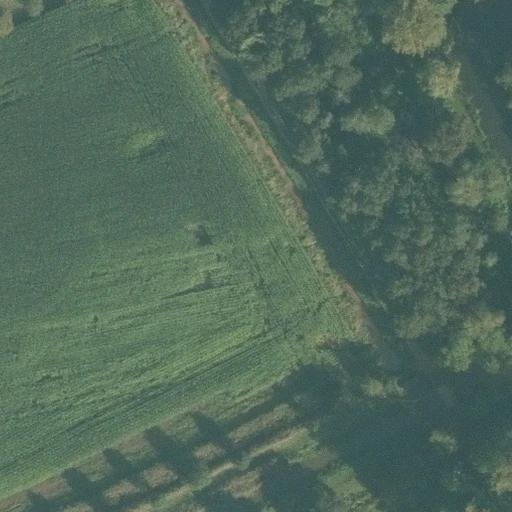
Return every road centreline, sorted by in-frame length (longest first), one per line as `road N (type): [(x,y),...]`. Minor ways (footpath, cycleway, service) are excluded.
road 1 (track): [(204,0),(429,374)]
road 2 (track): [(458,418),(430,440),(432,478),(467,511)]
